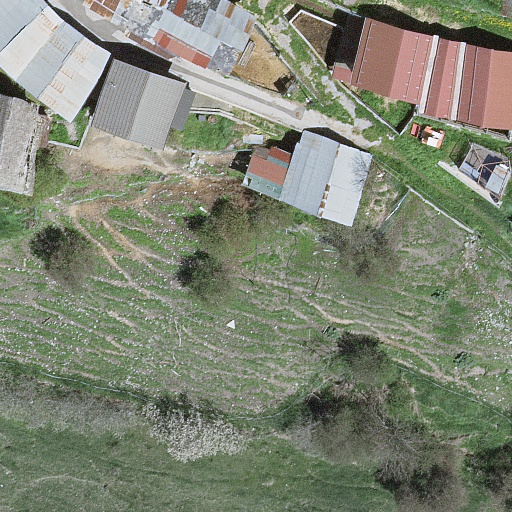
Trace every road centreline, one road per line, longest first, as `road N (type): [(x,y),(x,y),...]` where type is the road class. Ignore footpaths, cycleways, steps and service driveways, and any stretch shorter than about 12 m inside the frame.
road 1 (residential): [(63,0),(81,19),(179,72),(370,144)]
road 2 (residential): [(251,0),(370,144)]
road 3 (residential): [(382,0),(511,34)]
